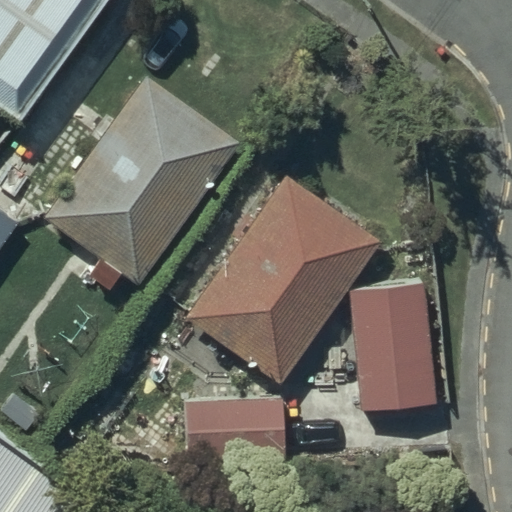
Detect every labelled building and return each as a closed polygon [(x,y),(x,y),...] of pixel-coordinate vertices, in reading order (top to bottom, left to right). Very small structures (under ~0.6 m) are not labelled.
[(0,0),(0,95),(4,98),(75,0),(0,0)] [(218,119),(135,62),(42,197),(126,253),(218,119)] [(365,220),(282,164),(189,298),(273,355),(353,238),(365,220)] [(0,226),(12,211),(0,202),(0,226)] [(406,277),(345,283),(356,394),(417,388),(406,277)] [(268,392),(176,397),(179,440),(270,435),(268,392)] [(0,413),(0,511),(34,511),(70,462),(0,413)]
